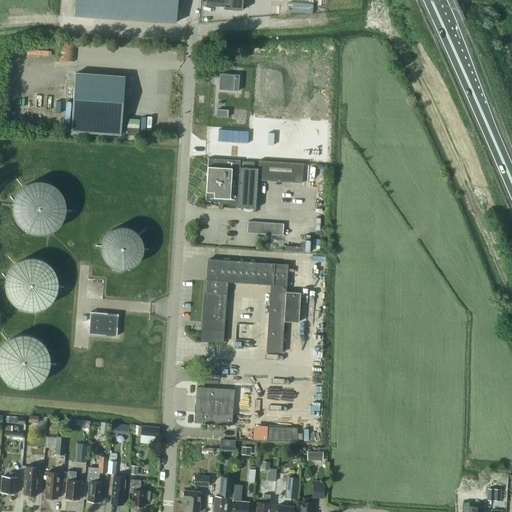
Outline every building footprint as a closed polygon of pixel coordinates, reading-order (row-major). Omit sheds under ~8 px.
[(176,23),(178,0),(76,0),(75,16),(176,23)] [(243,13),(244,0),(206,0),(206,6),(225,7),(225,12),(243,13)] [(62,39),(60,61),(75,62),(76,40),(62,39)] [(72,132),(121,135),(125,77),(76,74),(72,132)] [(240,75),(220,74),(219,90),(239,91),(240,75)] [(229,110),(217,109),(217,117),(228,117),(229,110)] [(208,159),(206,201),(215,202),(219,202),(219,204),(220,204),(238,205),(237,208),(256,209),(258,180),(303,183),(304,164),(259,161),(259,168),(255,168),(243,167),(241,167),(241,160),(208,159)] [(66,230),(65,182),(16,183),(17,231),(66,230)] [(247,233),(283,235),(284,224),(248,221),(247,233)] [(119,268),(123,269),(127,268),(130,267),(133,265),(136,263),(139,260),(141,257),(142,254),(143,250),(143,246),(143,242),(141,239),(140,236),(137,233),(134,230),(131,228),(127,227),(124,227),(120,227),(116,227),(113,229),(110,231),(107,233),(104,236),(103,240),(102,243),(101,247),(101,251),(102,254),(104,258),(106,261),(109,264),(112,266),(115,267),(119,268)] [(320,252),(320,239),(313,239),(312,251),(320,252)] [(34,258),(32,258),(29,258),(27,258),(25,258),(22,259),(20,260),(18,261),(16,262),(14,264),(13,265),(11,267),(10,269),(8,271),(7,273),(6,275),(6,277),(5,280),(5,282),(5,284),(5,287),(5,289),(6,291),(6,293),(7,296),(8,298),(10,300),(11,301),(13,303),(14,305),(16,306),(18,307),(20,308),(22,309),(25,310),(27,311),(29,311),(32,311),(34,311),(36,311),(38,310),(41,309),(43,308),(45,307),(47,306),(49,305),(50,303),(52,301),(53,300),(55,298),(56,296),(57,293),(57,291),(58,289),(58,287),(58,284),(58,282),(58,280),(57,277),(57,275),(56,273),(55,271),(53,269),(52,267),(50,265),(49,264),(47,262),(45,261),(43,260),(41,259),(38,258),(36,258),(34,258)] [(287,292),(288,276),(289,264),(209,259),(207,279),(206,278),(202,341),(223,342),(228,280),(272,283),(267,350),(283,352),(285,321),(287,292)] [(301,293),(287,292),(285,321),(299,322),(301,293)] [(119,314),(91,312),(89,334),(117,336),(119,314)] [(26,334),(24,334),(21,334),(19,335),(17,335),(15,336),(12,337),(10,338),(8,339),(6,340),(5,342),(3,344),(2,346),(1,348),(0,348),(0,373),(1,374),(2,376),(3,378),(5,380),(6,381),(8,383),(10,384),(12,385),(14,386),(17,387),(19,387),(21,387),(24,387),(26,387),(28,387),(31,387),(33,386),(35,385),(37,384),(39,383),(41,381),(42,380),(44,378),(45,376),(47,374),(48,372),(49,370),(49,368),(50,365),(50,363),(50,361),(50,359),(50,356),(49,354),(49,352),(48,350),(47,348),(45,346),(44,344),(42,342),(41,340),(39,339),(37,338),(35,337),(33,336),(31,335),(28,335),(26,334)] [(195,422),(232,424),(235,389),(198,386),(195,422)] [(38,429),(46,429),(47,417),(29,415),(29,422),(38,423),(38,429)] [(6,423),(25,424),(25,417),(7,416),(6,423)] [(109,423),(101,422),(100,433),(108,434),(109,423)] [(132,433),(132,423),(114,423),(114,433),(132,433)] [(141,435),(158,436),(159,427),(141,425),(141,435)] [(298,427),(268,426),(267,439),(298,440),(298,427)] [(66,437),(57,436),(55,455),(65,455),(66,437)] [(222,439),(222,450),(238,450),(238,439),(222,439)] [(88,444),(77,443),(76,453),(79,453),(78,462),(86,463),(88,444)] [(315,452),(315,460),(323,460),(323,452),(315,452)] [(117,454),(109,453),(108,473),(116,474),(117,454)] [(87,481),(89,481),(89,485),(90,485),(88,501),(100,502),(102,487),(100,486),(100,482),(98,482),(99,472),(106,472),(107,457),(100,456),(99,468),(88,467),(87,481)] [(270,462),(262,461),(262,469),(269,470),(270,462)] [(39,467),(26,466),(24,494),(37,496),(39,467)] [(277,469),(270,468),(269,481),(276,481),(277,469)] [(45,497),(58,498),(60,472),(47,471),(45,497)] [(65,499),(80,501),(81,493),(80,493),(81,481),(72,480),(73,471),(68,471),(65,499)] [(2,493),(15,493),(17,473),(10,472),(9,476),(3,476),(2,493)] [(114,475),(111,503),(123,505),(125,490),(128,490),(129,477),(114,475)] [(210,476),(194,475),(193,485),(209,486),(210,476)] [(230,497),(232,477),(222,476),(220,496),(216,495),(214,511),(227,511),(229,497),(230,497)] [(285,497),(298,498),(299,478),(287,477),(285,497)] [(149,501),(151,491),(140,490),(141,485),(141,480),(130,479),(129,493),(133,493),(132,506),(143,507),(144,501),(149,501)] [(314,481),(312,497),(324,498),(325,481),(314,481)] [(234,500),(233,511),(248,511),(250,501),(241,500),(242,484),(233,483),(231,500),(234,500)] [(186,510),(200,511),(202,491),(185,489),(184,498),(187,498),(186,510)] [(488,500),(500,501),(501,490),(488,489),(488,500)] [(257,511),(270,511),(271,502),(270,502),(271,494),(265,494),(264,501),(259,501),(257,511)] [(297,511),(311,511),(313,502),(308,501),(308,497),(304,497),(304,501),(299,501),(297,511)] [(462,511),(484,511),(485,507),(469,506),(469,502),(463,502),(462,511)]
